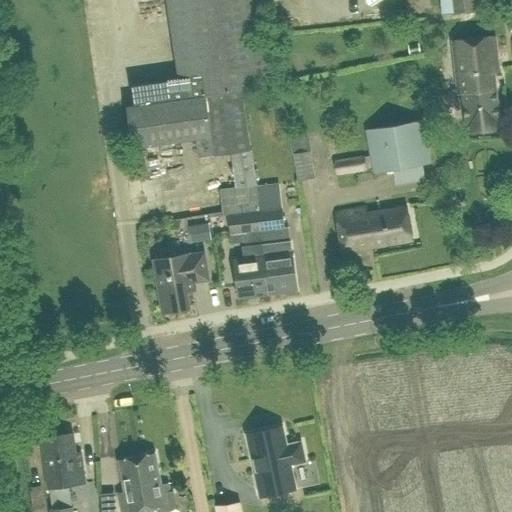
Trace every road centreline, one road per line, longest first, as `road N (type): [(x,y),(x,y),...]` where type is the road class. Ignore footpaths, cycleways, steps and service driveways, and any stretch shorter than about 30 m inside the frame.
road 1 (secondary): [(35,385),(440,306)]
road 2 (unclassified): [(0,173),(35,385)]
